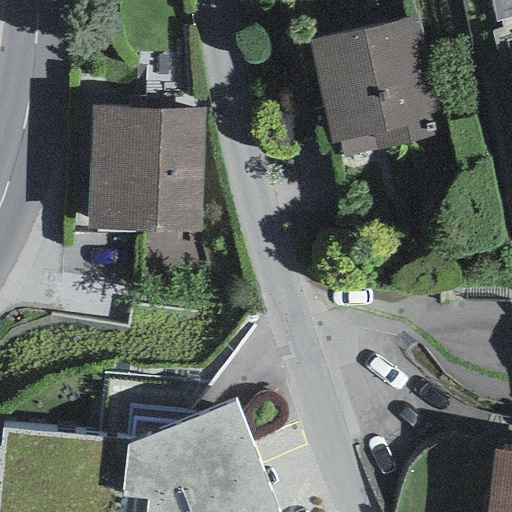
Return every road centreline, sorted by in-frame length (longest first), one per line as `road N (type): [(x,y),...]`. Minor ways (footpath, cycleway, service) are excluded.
road 1 (tertiary): [(358,511),(306,396),(244,151),(219,0)]
road 2 (tertiary): [(36,0),(25,106),(0,190)]
